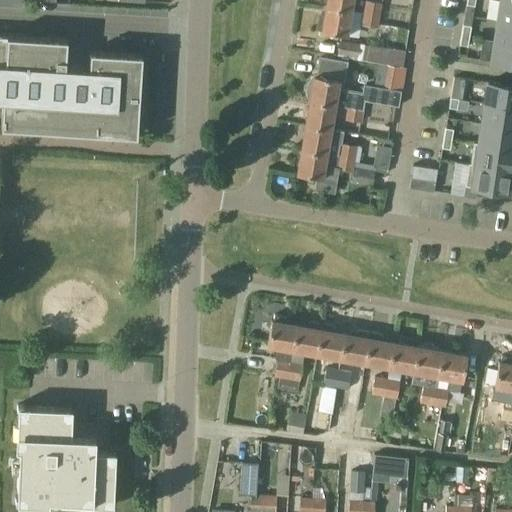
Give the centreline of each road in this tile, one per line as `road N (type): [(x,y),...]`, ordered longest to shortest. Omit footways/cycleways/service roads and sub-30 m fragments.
road 1 (residential): [(511,325),(189,267)]
road 2 (residential): [(178,511),(189,267)]
road 3 (residential): [(390,225),(426,0)]
road 4 (residential): [(252,203),(289,0)]
road 5 (residential): [(191,199),(199,0)]
road 6 (unknown): [(0,19),(198,30)]
road 7 (residential): [(390,225),(252,203)]
road 8 (residential): [(511,243),(390,225)]
